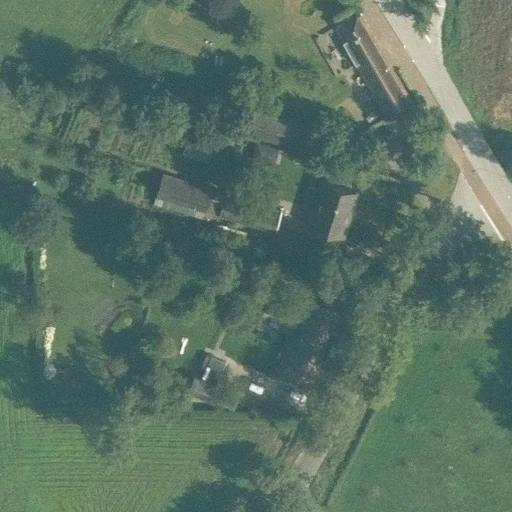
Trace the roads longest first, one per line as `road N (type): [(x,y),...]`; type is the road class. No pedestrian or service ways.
road 1 (unclassified): [(267,511),(402,286),(502,190)]
road 2 (tertiary): [(502,190),(418,47)]
